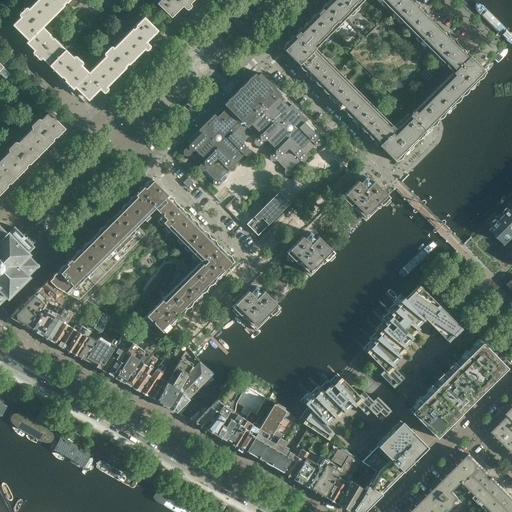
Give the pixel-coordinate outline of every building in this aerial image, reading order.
[(36,0),(35,1),(52,17),(66,3),(71,8),(71,7),(78,0),(36,0)] [(185,8),(192,0),(160,0),(157,4),(171,17),(182,6),(185,8)] [(437,121),(485,72),(468,55),(466,52),(466,51),(464,51),(463,50),(461,48),(459,47),(458,46),(457,44),(456,43),(456,42),(455,41),(455,40),(454,39),(453,38),(452,38),(451,38),(450,37),(448,35),(448,34),(448,33),(447,32),(446,32),(446,31),(444,30),(443,30),(433,20),(432,19),(432,18),(432,17),(431,16),(430,15),(429,15),(428,14),(427,14),(425,12),(425,11),(424,10),(424,9),(423,9),(423,8),(422,8),(421,7),(420,6),(419,6),(403,23),(449,69),(452,72),(395,129),(315,48),(363,0),(330,0),(328,3),(326,3),(325,3),(325,4),(324,5),(323,5),(323,6),(322,7),(322,8),(316,14),(315,15),(314,15),(313,15),(313,16),(312,17),(311,18),(311,19),(311,20),(309,22),(307,22),(306,23),(305,24),(304,24),(304,25),(303,26),(303,27),(302,28),(301,28),(297,32),(298,33),(295,36),(294,35),(290,39),(290,40),(289,41),(287,42),(286,42),(286,43),(285,43),(284,45),(284,46),(282,48),(299,66),(300,67),(300,68),(301,68),(301,69),(302,70),(303,71),(305,71),(315,81),(315,82),(315,83),(316,84),(317,85),(318,86),(319,86),(320,87),(322,89),(323,90),(323,91),(324,92),(325,93),(326,94),(327,94),(328,94),(338,104),(338,105),(338,106),(339,107),(339,108),(341,109),(342,109),(343,110),(345,112),(346,113),(346,114),(347,115),(347,116),(348,116),(349,117),(350,117),(351,118),(361,127),(361,128),(361,129),(362,130),(363,131),(363,132),(364,132),(365,133),(366,133),(368,135),(369,136),(369,137),(370,138),(370,139),(371,139),(372,140),(373,140),(374,141),(395,162),(397,160),(398,160),(399,159),(400,159),(401,158),(402,156),(403,155),(404,154),(405,154),(412,147),(411,146),(418,140),(419,139),(420,139),(421,138),(422,138),(422,136),(423,136),(423,135),(424,134),(431,127),(432,127),(433,126),(434,125),(435,124),(436,123),(436,122),(436,121),(437,121)] [(399,0),(380,0),(390,10),(399,0)] [(403,23),(419,6),(413,0),(399,0),(390,10),(403,23)] [(53,19),(52,17),(35,1),(12,25),(28,41),(43,25),(45,27),(53,19)] [(474,9),(475,10),(510,43),(511,44),(511,43),(511,34),(483,6),(482,5),(481,4),(480,4),(479,3),(478,3),(477,3),(476,3),(475,3),(474,3),(474,4),(474,5),(474,6),(474,7),(474,9)] [(146,42),(157,31),(143,17),(120,41),(136,57),(148,45),(146,42)] [(439,70),(386,17),(349,53),(402,106),(439,70)] [(65,50),(50,35),(52,33),(45,27),(43,25),(28,41),(26,43),(49,66),(65,50)] [(112,81),(136,57),(120,41),(96,65),(112,81)] [(112,81),(96,65),(88,73),(65,50),(49,66),(72,89),(74,87),(84,97),(88,93),(91,97),(99,89),(102,91),(112,81)] [(242,143),(257,128),(262,133),(255,139),(255,140),(254,141),(254,142),(254,143),(255,144),(255,145),(256,145),(257,146),(258,146),(259,146),(260,146),(261,145),(271,155),(270,155),(270,156),(269,157),(269,158),(270,158),(270,159),(270,160),(271,160),(271,161),(272,161),(273,161),(274,161),(275,161),(276,160),(285,169),(284,170),(284,171),(284,172),(284,173),(285,174),(285,175),(286,175),(287,176),(288,176),(289,176),(290,175),(291,175),(291,174),(292,174),(292,173),(292,172),(292,171),(292,170),(291,170),(291,169),(300,160),(300,161),(301,161),(302,161),(303,161),(304,161),(305,161),(305,160),(306,160),(306,159),(306,158),(307,158),(306,157),(306,156),(306,155),(305,155),(315,145),(316,146),(317,146),(318,146),(319,146),(320,145),(321,145),(321,144),(322,143),(322,142),(322,141),(321,141),(321,140),(316,134),(318,132),(291,104),(288,107),(278,97),(281,94),(260,74),(258,76),(255,74),(224,104),(227,107),(217,117),(214,114),(186,142),(189,144),(184,150),(183,151),(183,152),(183,153),(183,154),(184,154),(184,155),(185,156),(186,156),(187,156),(188,156),(189,156),(190,155),(199,165),(199,166),(198,167),(198,168),(198,169),(199,170),(200,171),(201,171),(202,171),(203,171),(204,171),(205,170),(214,179),(213,180),(213,181),(213,182),(213,183),(213,184),(213,185),(214,185),(215,186),(216,186),(217,186),(218,186),(219,185),(220,185),(220,184),(221,183),(221,182),(221,181),(220,180),(219,179),(228,170),(229,171),(230,171),(231,171),(232,171),(233,171),(234,171),(234,170),(235,169),(235,168),(235,167),(235,166),(234,165),(244,155),(245,156),(246,156),(247,156),(248,156),(249,155),(250,155),(250,154),(250,153),(250,152),(250,151),(250,150),(249,149),(242,143)] [(0,193),(64,129),(48,113),(40,121),(40,120),(37,120),(32,125),(32,128),(32,129),(18,143),(17,142),(15,142),(9,148),(9,151),(9,152),(0,161),(0,193)] [(347,155),(340,148),(336,151),(343,159),(347,155)] [(365,221),(389,197),(373,181),(372,182),(365,176),(359,182),(358,181),(341,197),(365,221)] [(187,187),(193,182),(188,177),(183,183),(187,187)] [(137,226),(154,208),(168,195),(151,178),(149,180),(148,180),(147,181),(146,182),(145,183),(145,184),(144,185),(144,186),(143,187),(142,186),(141,186),(140,186),(140,187),(139,187),(139,188),(138,189),(138,190),(139,191),(140,192),(136,195),(135,194),(134,196),(133,196),(132,196),(131,197),(130,198),(129,199),(129,200),(128,201),(126,203),(125,204),(124,204),(123,205),(122,206),(122,207),(121,207),(121,208),(121,209),(116,214),(117,215),(114,218),(113,217),(111,218),(110,219),(109,219),(108,220),(107,221),(106,222),(106,223),(106,224),(104,225),(133,253),(149,237),(137,226)] [(217,191),(210,184),(207,188),(214,195),(217,191)] [(257,236),(283,210),(288,201),(285,198),(279,192),(276,195),(275,195),(246,224),(257,236)] [(185,212),(184,211),(183,210),(183,209),(182,208),(182,207),(181,207),(180,207),(179,206),(179,205),(179,204),(178,204),(178,203),(177,203),(176,203),(174,202),(174,201),(174,200),(173,199),(172,198),(171,197),(170,196),(169,196),(168,195),(154,208),(162,215),(159,219),(174,234),(191,218),(190,217),(189,216),(189,215),(188,214),(188,213),(187,213),(186,212),(185,212)] [(511,209),(509,206),(504,211),(507,214),(502,219),(511,228),(511,209)] [(205,231),(203,231),(202,229),(202,228),(201,227),(200,226),(199,226),(198,225),(197,224),(197,223),(196,222),(196,221),(195,220),(194,220),(193,219),(192,219),(191,218),(174,234),(193,254),(210,237),(209,236),(209,235),(208,234),(208,233),(207,233),(206,232),(205,231)] [(494,227),(491,230),(505,245),(509,241),(511,238),(511,229),(502,219),(499,222),(496,219),(491,224),(494,227)] [(133,253),(104,225),(103,226),(102,227),(101,227),(100,228),(99,229),(98,230),(98,231),(98,232),(92,237),(93,238),(90,241),(89,240),(89,241),(88,241),(87,242),(85,242),(85,243),(84,244),(83,245),(83,246),(82,247),(81,248),(110,276),(133,253)] [(38,265),(39,264),(37,262),(36,264),(27,254),(34,247),(14,227),(7,234),(0,226),(0,302),(6,296),(9,298),(10,297),(9,295),(16,288),(17,289),(20,287),(19,285),(26,278),(27,280),(29,278),(27,276),(36,267),(37,268),(39,266),(38,265)] [(310,277),(334,253),(318,236),(316,238),(310,232),(304,238),(302,236),(286,253),(310,277)] [(227,254),(226,254),(225,252),(225,251),(225,250),(224,250),(224,249),(223,249),(222,249),(221,248),(221,247),(221,246),(220,246),(219,245),(218,245),(217,244),(216,243),(216,242),(215,241),(215,240),(214,240),(213,239),(212,238),(211,238),(210,237),(193,254),(201,261),(199,263),(215,279),(216,278),(217,279),(218,279),(219,278),(220,278),(220,277),(221,277),(221,276),(221,275),(222,275),(223,275),(224,274),(224,273),(225,273),(225,272),(224,271),(234,261),(232,259),(231,258),(231,257),(230,256),(230,255),(229,255),(228,254),(227,254)] [(398,278),(401,278),(403,278),(407,276),(409,274),(435,251),(436,249),(437,248),(437,247),(436,245),(436,244),(434,243),(433,242),(432,242),(430,242),(429,243),(403,267),(400,270),(399,273),(398,275),(398,278)] [(110,276),(81,248),(80,249),(78,250),(76,251),(76,252),(75,253),(75,254),(75,255),(70,260),(71,261),(68,264),(67,263),(65,264),(64,265),(63,265),(62,266),(61,266),(61,267),(60,268),(60,269),(59,270),(57,272),(56,272),(55,273),(54,274),(53,275),(52,276),(52,277),(52,278),(49,280),(49,281),(83,303),(110,276)] [(208,287),(210,285),(211,285),(211,284),(212,284),(213,283),(214,283),(214,282),(215,281),(215,280),(215,279),(199,263),(169,292),(186,309),(187,308),(189,307),(190,307),(190,306),(191,305),(192,304),(192,303),(192,302),(193,301),(194,302),(195,302),(196,302),(197,301),(197,300),(198,300),(198,299),(198,298),(199,298),(200,298),(201,297),(201,296),(202,295),(201,294),(202,293),(203,292),(204,292),(205,291),(206,291),(206,290),(207,289),(207,288),(208,287)] [(59,296),(63,292),(58,289),(49,281),(48,280),(41,287),(55,301),(61,304),(64,300),(59,296)] [(255,331),(279,307),(263,291),(262,292),(255,286),(249,292),(248,290),(231,307),(255,331)] [(55,301),(41,287),(34,294),(45,305),(47,302),(51,305),(58,309),(61,304),(55,301)] [(381,393),(405,418),(400,423),(389,434),(377,446),(402,470),(417,456),(425,448),(436,437),(450,423),(464,409),(473,400),(485,388),(493,380),(505,368),(497,360),(492,355),(487,351),(480,344),(475,349),(457,331),(460,328),(459,327),(423,291),(419,288),(414,293),(406,301),(410,305),(374,361),(385,372),(381,376),(389,384),(381,393)] [(184,310),(185,310),(186,309),(169,292),(144,317),(143,318),(143,319),(143,320),(143,321),(143,322),(144,323),(145,324),(146,325),(147,325),(148,325),(149,325),(150,325),(150,324),(151,324),(153,322),(162,332),(164,331),(165,330),(166,330),(167,329),(168,328),(169,327),(169,326),(169,325),(170,324),(171,325),(172,325),(173,324),(174,324),(174,323),(175,323),(175,322),(175,321),(176,321),(177,321),(178,320),(178,319),(179,318),(178,317),(179,316),(180,315),(181,315),(182,314),(183,314),(183,313),(184,312),(184,311),(184,310)] [(45,305),(34,294),(23,305),(24,306),(20,310),(18,309),(11,317),(19,322),(32,329),(39,316),(45,305)] [(50,340),(68,310),(75,299),(68,294),(64,300),(61,304),(58,309),(53,317),(42,335),(50,340)] [(42,335),(53,317),(46,312),(51,305),(47,302),(45,305),(39,316),(32,329),(42,335)] [(77,331),(78,328),(75,326),(73,329),(65,324),(73,313),(68,310),(50,340),(66,349),(77,331)] [(101,332),(110,317),(103,313),(94,328),(101,332)] [(71,352),(86,329),(82,326),(78,332),(77,331),(66,349),(71,352)] [(77,355),(88,338),(86,337),(90,331),(86,329),(71,352),(77,355)] [(474,336),(469,330),(464,335),(469,340),(474,336)] [(142,361),(147,353),(152,356),(157,349),(152,346),(145,348),(143,350),(121,335),(117,341),(114,346),(117,348),(114,352),(118,354),(115,358),(116,359),(107,372),(124,382),(139,359),(142,361)] [(84,359),(96,340),(89,336),(88,338),(77,355),(84,359)] [(100,368),(109,355),(112,350),(114,346),(117,341),(112,338),(109,344),(107,343),(107,344),(100,340),(97,338),(96,340),(84,359),(100,368)] [(107,372),(116,359),(115,358),(118,354),(114,352),(111,356),(109,355),(100,368),(107,372)] [(148,396),(161,375),(170,360),(165,357),(160,364),(162,365),(159,370),(156,369),(140,391),(148,396)] [(131,386),(146,364),(142,362),(142,361),(139,359),(124,382),(131,386)] [(168,407),(189,372),(193,365),(181,359),(169,379),(156,400),(168,407)] [(188,399),(213,373),(199,361),(189,372),(168,407),(176,412),(188,399)] [(139,391),(149,375),(147,373),(151,368),(153,366),(151,365),(149,367),(146,364),(131,386),(139,391)] [(156,400),(169,379),(161,375),(148,396),(156,400)] [(346,398),(351,403),(352,405),(354,403),(360,397),(355,392),(354,391),(344,381),(342,379),(334,387),(344,397),(346,398)] [(336,404),(341,409),(343,411),(351,403),(346,398),(344,397),(334,387),(333,385),(325,393),(335,403),(336,404)] [(315,399),(325,409),(327,410),(332,415),(333,417),(341,409),(336,404),(335,403),(325,393),(323,391),(315,399)] [(354,403),(364,413),(368,409),(374,403),(364,393),(360,397),(354,403)] [(318,416),(319,418),(324,422),(332,415),(327,410),(325,409),(315,399),(314,397),(306,405),(313,411),(318,416)] [(368,409),(378,419),(388,409),(378,399),(374,403),(368,409)] [(230,418),(234,411),(224,404),(218,400),(196,422),(216,434),(222,425),(225,426),(230,418)] [(0,416),(2,418),(8,406),(0,401),(0,416)] [(281,438),(282,435),(275,430),(284,415),(286,416),(288,416),(289,413),(287,411),(274,403),(258,428),(245,450),(257,457),(257,458),(270,465),(282,472),(292,454),(293,453),(283,447),(286,443),(285,440),(281,438)] [(511,404),(508,408),(510,410),(506,413),(508,415),(492,432),(511,451),(511,404)] [(304,425),(325,439),(331,430),(323,423),(324,422),(319,418),(318,416),(313,411),(304,425)] [(17,428),(18,428),(44,443),(52,443),(55,439),(51,431),(23,415),(22,414),(21,414),(19,414),(18,413),(17,413),(15,414),(14,414),(12,414),(11,415),(10,415),(10,417),(10,418),(10,419),(10,420),(11,422),(11,423),(12,424),(13,425),(13,426),(14,427),(15,427),(17,428)] [(231,443),(245,420),(237,415),(234,421),(230,418),(225,426),(222,425),(216,434),(226,439),(231,443)] [(245,450),(258,428),(245,420),(231,443),(238,446),(245,450)] [(374,470),(375,471),(367,486),(365,486),(351,511),(360,511),(369,504),(371,501),(417,456),(425,448),(400,423),(389,434),(377,446),(366,457),(361,462),(374,470)] [(85,468),(91,456),(59,440),(53,453),(85,468)] [(342,465),(348,453),(339,447),(332,459),(342,465)] [(293,478),(307,452),(301,449),(297,456),(292,454),(282,472),(293,478)] [(303,484),(315,463),(318,457),(308,451),(307,452),(293,478),(292,478),(303,484)] [(336,502),(351,477),(360,461),(348,453),(342,465),(340,468),(326,460),(310,488),(311,488),(325,496),(336,503),(336,502)] [(453,491),(463,482),(464,483),(481,466),(469,454),(410,511),(448,511),(457,503),(455,502),(459,498),(453,491)] [(310,488),(326,460),(327,459),(325,458),(323,459),(322,459),(318,464),(315,463),(303,484),(310,488)] [(95,467),(96,468),(132,488),(133,488),(134,488),(135,488),(138,482),(138,481),(137,480),(137,479),(136,479),(101,459),(100,459),(99,460),(98,460),(97,460),(97,461),(96,461),(96,462),(95,463),(95,464),(95,465),(95,466),(95,467)] [(511,511),(511,497),(481,466),(464,483),(492,511),(511,511)] [(365,486),(366,485),(351,477),(336,502),(350,511),(351,511),(365,486)] [(193,511),(161,492),(157,492),(153,498),(156,501),(174,511),(193,511)]
